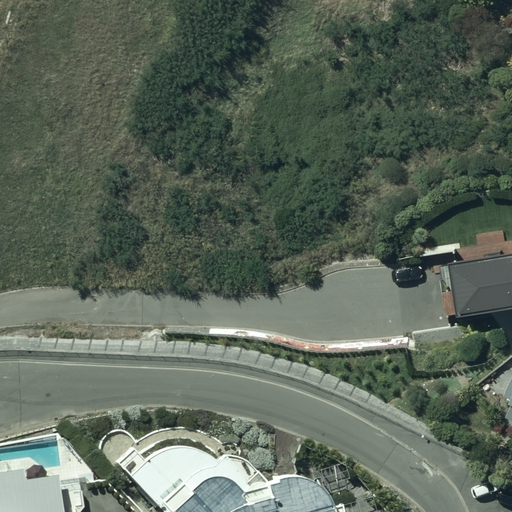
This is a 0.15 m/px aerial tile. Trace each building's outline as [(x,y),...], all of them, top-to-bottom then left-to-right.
[(511,246),(450,257),(459,311),(511,301),(511,246)] [(462,349),(460,330),(419,333),(421,352),(462,349)] [(511,398),(503,419),(511,422),(511,436),(511,437),(511,398)] [(117,456),(168,511),(350,511),(346,496),(337,498),(333,489),(326,476),(314,466),(297,459),(280,461),(269,473),(256,465),(240,449),(232,441),(221,440),(197,427),(177,426),(156,429),(134,440),(117,456)] [(73,511),(85,503),(81,483),(72,484),(65,437),(0,444),(0,511),(73,511)]
